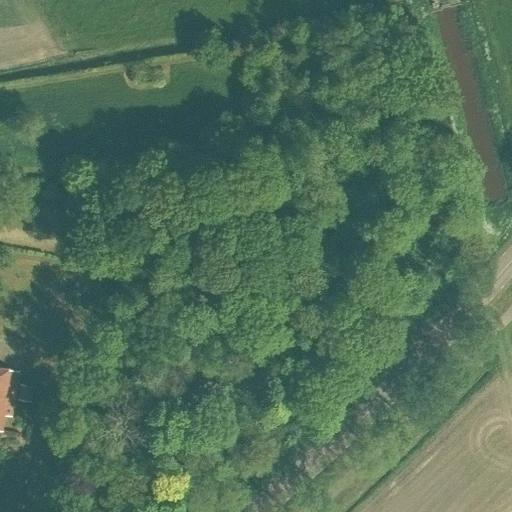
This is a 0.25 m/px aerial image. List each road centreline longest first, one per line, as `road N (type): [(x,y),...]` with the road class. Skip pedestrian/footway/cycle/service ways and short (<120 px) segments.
road 1 (secondary): [(257,511),(362,420),(511,264)]
road 2 (track): [(417,0),(481,229),(511,252)]
